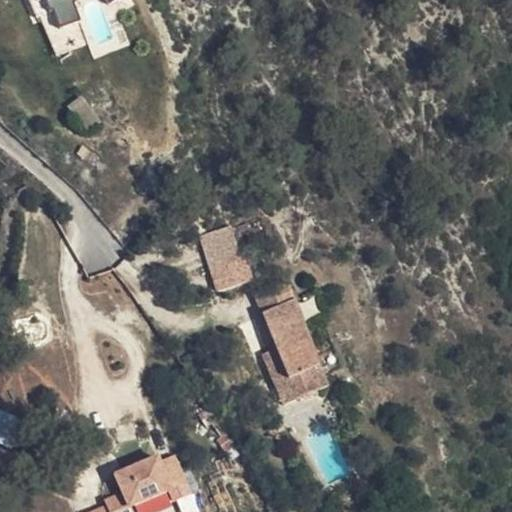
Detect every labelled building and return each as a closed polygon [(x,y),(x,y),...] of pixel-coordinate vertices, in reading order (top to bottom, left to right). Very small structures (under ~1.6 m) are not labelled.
[(50,0),(49,1),(54,13),(51,15),(55,26),(59,25),(65,43),(86,35),(71,0),(101,0),(114,19),(133,7),(128,0),(50,0)] [(237,240),(207,250),(224,305),(255,296),(237,240)] [(333,385),(299,307),(291,289),(270,298),(258,303),(279,351),(301,400),(333,385)] [(265,356),(269,366),(286,406),(294,403),(301,400),(279,351),(265,356)] [(0,442),(11,447),(23,419),(0,409),(0,442)] [(184,511),(197,506),(180,469),(166,476),(163,471),(121,489),(130,507),(132,511),(154,511),(174,503),(178,511),(184,511)]
